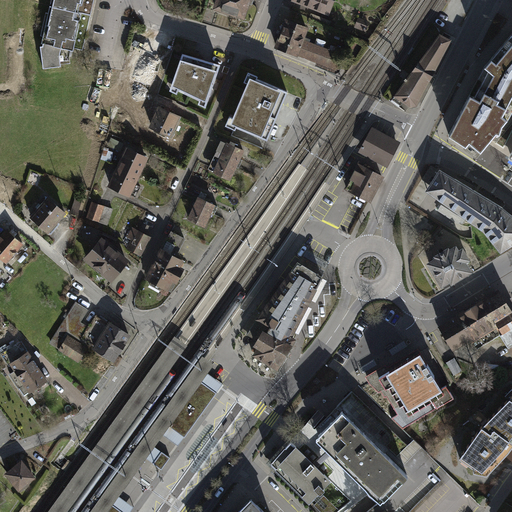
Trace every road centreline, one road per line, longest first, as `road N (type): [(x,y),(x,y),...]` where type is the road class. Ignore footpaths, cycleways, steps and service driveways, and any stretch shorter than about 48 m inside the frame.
road 1 (residential): [(150,332),(280,158),(324,83)]
road 2 (tertiary): [(235,456),(330,338),(358,290)]
road 3 (residential): [(0,454),(88,416),(150,332)]
road 4 (residential): [(150,332),(0,207)]
road 5 (tertiary): [(420,129),(487,0)]
road 6 (residential): [(140,2),(160,23),(255,51)]
